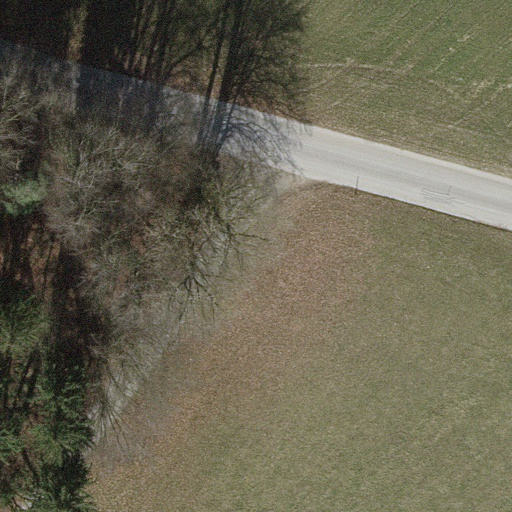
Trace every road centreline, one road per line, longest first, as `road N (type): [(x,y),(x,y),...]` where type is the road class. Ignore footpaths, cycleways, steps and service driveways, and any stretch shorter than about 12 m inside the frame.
road 1 (unclassified): [(511,211),(71,91),(0,62)]
road 2 (track): [(31,511),(278,150)]
